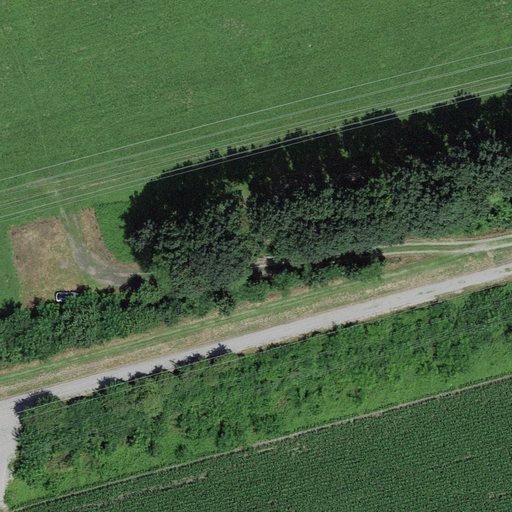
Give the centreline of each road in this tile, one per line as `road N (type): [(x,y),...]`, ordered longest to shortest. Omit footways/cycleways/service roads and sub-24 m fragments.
road 1 (track): [(511,272),(0,410)]
road 2 (track): [(72,208),(80,241),(112,274),(144,283),(488,253)]
